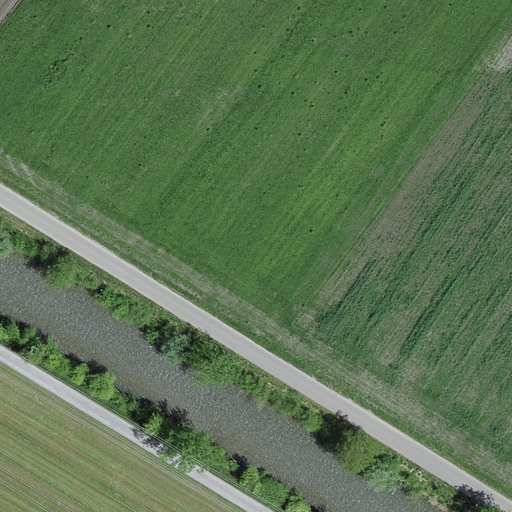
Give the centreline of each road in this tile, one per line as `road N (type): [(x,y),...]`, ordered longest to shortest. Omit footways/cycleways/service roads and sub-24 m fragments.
road 1 (track): [(510,511),(0,195)]
road 2 (track): [(259,511),(0,353)]
